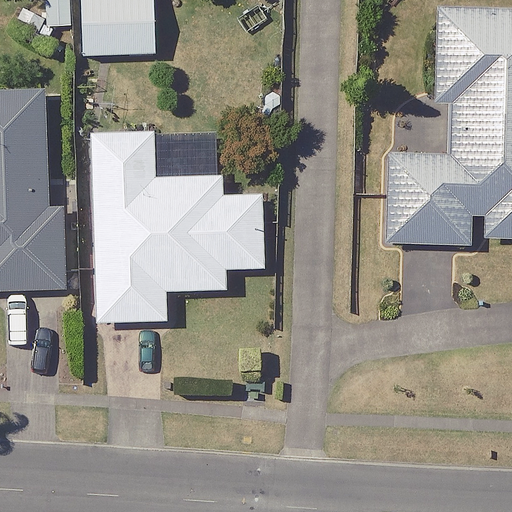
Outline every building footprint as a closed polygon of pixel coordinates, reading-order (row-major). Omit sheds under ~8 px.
[(78,33),(76,0),(49,0),(51,34),(78,33)] [(162,59),(159,0),(86,0),(89,62),(162,59)] [(511,15),(445,13),(441,110),(455,111),(453,162),(395,159),(392,249),(490,253),(491,242),(511,242),(511,15)] [(49,187),(47,98),(0,98),(0,298),(69,297),(67,187),(49,187)] [(227,203),(226,138),(97,141),(102,328),(170,326),(169,298),(231,296),(230,276),(269,274),(267,202),(227,203)]
